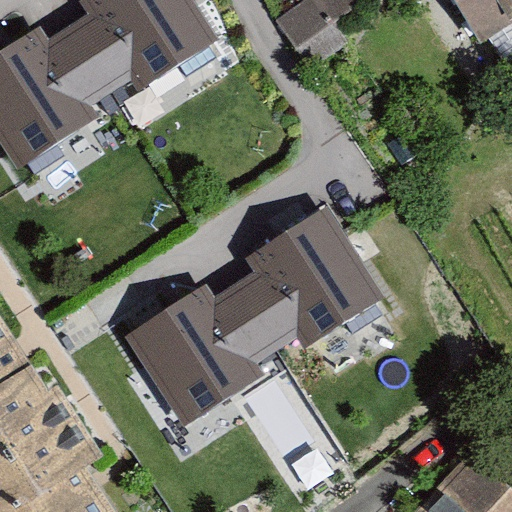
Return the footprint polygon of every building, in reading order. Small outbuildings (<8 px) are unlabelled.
[(0,48),(0,143),(17,170),(93,121),(85,108),(133,77),(142,90),(221,38),(196,0),(79,0),(88,12),(49,37),(40,23),(0,48)] [(327,0),(304,15),(326,47),(386,0),(327,0)] [(511,51),(511,0),(445,0),(488,67),(511,51)] [(123,339),(184,432),(260,383),(251,371),(300,339),(308,352),(388,301),(328,207),(245,260),(254,275),(216,299),(207,285),(123,339)] [(0,511),(124,511),(0,307),(0,511)] [(511,511),(511,498),(478,465),(432,511),(511,511)]
